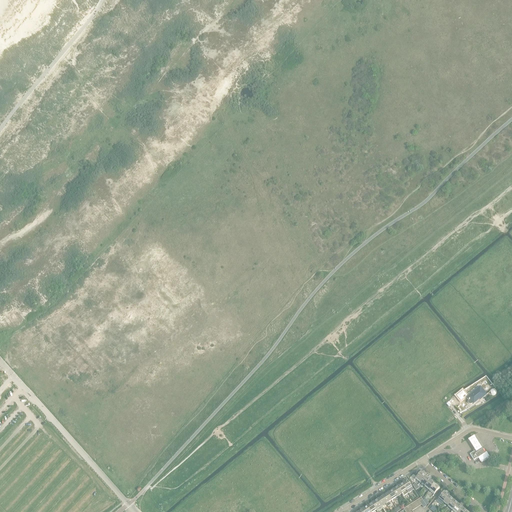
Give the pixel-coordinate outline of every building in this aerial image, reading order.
[(480,387),(467,397),(469,400),(468,401),(468,402),(468,403),(469,404),(470,404),(471,404),(472,404),(473,403),(473,404),(479,399),(479,400),(486,394),(480,387)] [(462,391),(456,396),(460,401),(467,396),(462,391)] [(474,435),(468,439),(476,451),(482,448),(474,435)] [(474,460),(477,458),(477,459),(478,458),(481,463),(489,457),(486,453),(485,454),(482,450),(476,453),(475,451),(470,454),(474,460)] [(420,472),(415,478),(420,482),(425,476),(420,472)] [(425,476),(420,482),(425,486),(430,480),(425,476)] [(407,480),(402,484),(408,493),(413,490),(407,480)] [(425,486),(429,490),(435,484),(430,480),(425,486)] [(403,496),(408,493),(402,484),(397,487),(401,494),(403,496)] [(439,488),(435,484),(429,490),(434,494),(439,488)] [(397,487),(392,490),(396,497),(401,494),(397,487)] [(392,490),(387,494),(391,501),(396,497),(392,490)] [(441,505),(443,502),(449,496),(444,492),(438,498),(436,501),(441,505)] [(389,502),(391,501),(387,494),(382,497),(386,504),(388,506),(390,505),(389,502)] [(443,502),(448,506),(453,500),(449,496),(443,502)] [(382,497),(377,500),(381,507),(386,504),(382,497)] [(377,500),(372,503),(376,510),(381,507),(377,500)] [(448,506),(453,510),(458,504),(453,500),(448,506)] [(372,503),(367,507),(370,511),(372,511),(376,510),(372,503)]
